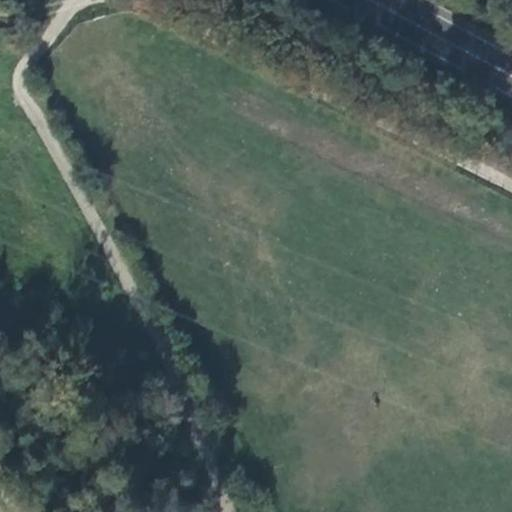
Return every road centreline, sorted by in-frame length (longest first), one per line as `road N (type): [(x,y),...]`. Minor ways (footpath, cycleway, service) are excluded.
road 1 (unclassified): [(73,0),(22,68),(27,102),(156,333),(231,511)]
road 2 (unclassified): [(511,188),(142,0)]
road 3 (primary): [(365,0),(511,78)]
